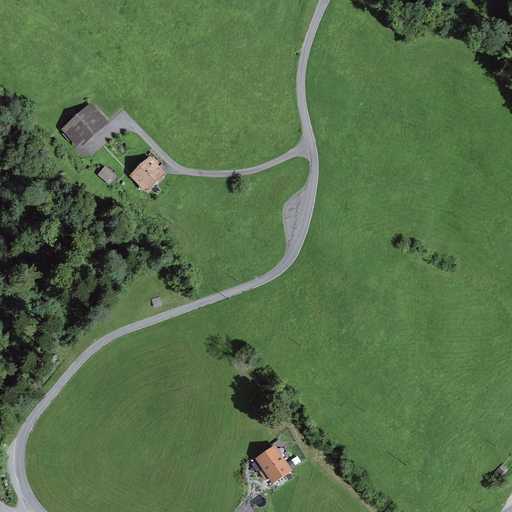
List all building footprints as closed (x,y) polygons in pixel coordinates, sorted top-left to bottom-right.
[(91,103),(62,130),(80,151),(109,124),(91,103)] [(166,175),(150,157),(129,177),(147,195),(166,175)] [(117,176),(105,166),(98,176),(109,186),(117,176)] [(162,306),(160,297),(151,299),(154,308),(162,306)] [(292,472),(275,448),(256,461),(273,486),(292,472)]
